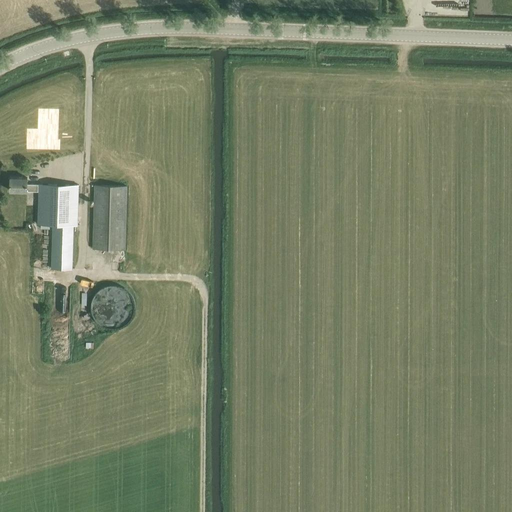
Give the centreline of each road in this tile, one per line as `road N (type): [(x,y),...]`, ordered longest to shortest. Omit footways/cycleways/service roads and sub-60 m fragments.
road 1 (tertiary): [(0,68),(110,33),(262,32)]
road 2 (tertiary): [(511,41),(262,32)]
